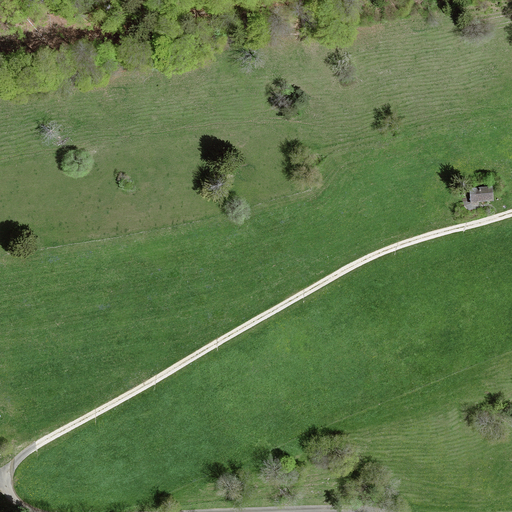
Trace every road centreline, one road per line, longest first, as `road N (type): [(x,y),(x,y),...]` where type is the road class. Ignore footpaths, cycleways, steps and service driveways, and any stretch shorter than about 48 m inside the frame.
road 1 (track): [(511,212),(400,243),(33,445),(5,480),(33,511)]
road 2 (track): [(305,0),(145,24)]
road 3 (track): [(233,511),(378,511)]
